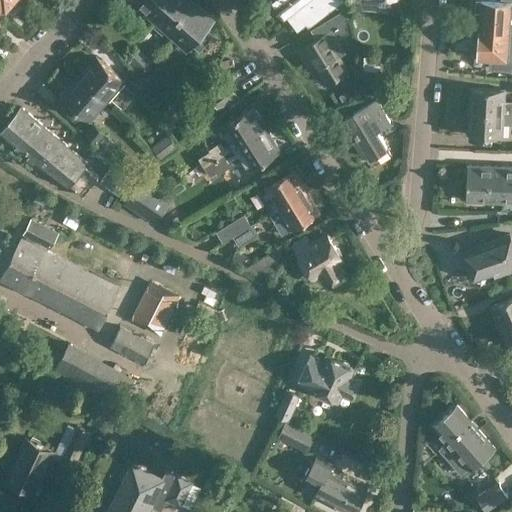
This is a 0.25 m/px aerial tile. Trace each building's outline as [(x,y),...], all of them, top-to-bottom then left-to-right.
[(4,11),(13,0),(0,0),(0,13),(3,10),(4,11)] [(128,0),(186,51),(216,18),(195,0),(128,0)] [(268,0),(283,19),(285,18),(289,23),(300,14),(298,11),(307,4),(310,7),(319,0),(268,0)] [(339,8),(332,0),(327,0),(322,4),(330,14),(339,8)] [(479,27),(509,29),(511,0),(508,0),(474,0),(474,10),(480,11),(479,27)] [(349,20),(346,7),(327,18),(333,29),(349,20)] [(471,55),(477,55),(477,57),(493,58),(493,68),(511,69),(511,29),(509,29),(479,27),(478,43),(472,42),(471,55)] [(340,54),(326,32),(302,47),(314,67),(316,67),(325,82),(347,69),(338,55),(340,54)] [(139,72),(146,64),(132,51),(125,59),(139,72)] [(95,54),(78,75),(107,101),(125,80),(95,54)] [(380,87),(381,69),(360,68),(359,85),(380,87)] [(107,101),(78,75),(60,95),(90,121),(107,101)] [(135,75),(127,83),(139,93),(147,84),(135,75)] [(239,95),(227,79),(207,94),(218,109),(239,95)] [(357,94),(352,86),(345,91),(339,95),(343,102),(349,98),(349,99),(357,94)] [(469,86),(468,110),(511,112),(511,100),(504,100),(505,88),(469,86)] [(155,107),(163,98),(157,93),(148,102),(155,107)] [(376,97),(344,116),(370,158),(387,148),(377,130),(390,122),(376,97)] [(68,184),(82,195),(98,178),(84,165),(87,162),(21,105),(0,129),(0,135),(32,163),(35,165),(66,186),(68,184)] [(204,166),(266,127),(252,105),(220,126),(230,144),(225,147),(220,141),(208,149),(209,150),(198,157),(204,166)] [(511,112),(468,110),(466,134),(502,137),(503,124),(511,124),(511,112)] [(85,132),(96,142),(104,133),(93,123),(85,132)] [(280,150),(266,127),(204,166),(210,175),(216,172),(217,174),(240,159),(247,171),(280,150)] [(104,133),(96,142),(94,145),(104,153),(114,141),(104,133)] [(151,146),(161,159),(178,147),(168,134),(151,146)] [(467,163),(466,200),(500,202),(501,164),(467,163)] [(110,164),(99,181),(121,196),(133,180),(110,164)] [(511,164),(501,164),(500,202),(511,202),(511,164)] [(307,189),(294,168),(256,191),(265,205),(269,203),(273,210),(307,189)] [(144,216),(159,193),(139,180),(124,202),(144,216)] [(49,195),(38,189),(33,200),(43,205),(49,195)] [(307,189),(273,210),(278,219),(282,216),(290,230),(320,211),(307,189)] [(159,193),(144,216),(154,222),(169,199),(159,193)] [(76,227),(83,213),(62,202),(55,216),(76,227)] [(232,235),(250,224),(244,213),(216,231),(222,242),(232,235)] [(49,246),(50,247),(59,230),(31,216),(23,233),(27,235),(49,246)] [(250,224),(232,235),(239,246),(257,235),(250,224)] [(291,245),(312,280),(322,274),(327,283),(345,272),(340,263),(344,261),(341,255),(341,254),(338,249),(337,248),(326,231),(309,242),(305,234),(292,242),(293,244),(291,245)] [(461,256),(468,275),(472,276),(473,280),(493,273),(494,277),(511,270),(511,267),(511,266),(511,239),(509,232),(463,248),(465,252),(461,256)] [(49,246),(27,235),(25,238),(21,236),(0,276),(0,277),(98,328),(119,286),(47,250),(49,246)] [(140,245),(128,239),(122,250),(134,256),(140,245)] [(242,264),(246,255),(235,250),(232,259),(242,264)] [(178,299),(147,284),(133,313),(163,328),(178,299)] [(499,325),(511,319),(511,296),(490,306),(492,311),(491,312),(494,318),(496,319),(499,325)] [(511,319),(499,325),(503,334),(502,336),(505,342),(506,342),(508,347),(511,344),(511,319)] [(120,324),(109,345),(144,363),(154,342),(120,324)] [(118,406),(134,376),(69,341),(62,354),(54,349),(46,364),(53,368),(53,369),(118,406)] [(297,382),(339,401),(342,394),(351,398),(360,380),(351,375),(354,368),(350,366),(349,363),(344,361),(340,362),(325,354),(323,358),(311,353),(297,382)] [(274,413),(288,420),(300,395),(286,388),(274,413)] [(465,470),(469,469),(495,447),(457,403),(425,432),(435,443),(442,438),(456,454),(455,458),(465,470)] [(99,429),(110,434),(118,417),(107,412),(99,429)] [(131,424),(120,418),(111,433),(123,439),(131,424)] [(314,435),(285,420),(277,436),(306,451),(314,435)] [(54,451),(55,450),(25,436),(5,478),(13,482),(12,484),(26,491),(27,488),(35,492),(53,456),(59,459),(58,461),(72,468),(90,431),(76,424),(61,455),(54,451)] [(313,494),(347,511),(355,511),(367,490),(329,470),(333,462),(316,453),(306,474),(320,481),(313,494)] [(131,462),(106,511),(148,511),(152,506),(160,510),(166,499),(180,506),(193,481),(177,473),(175,475),(166,470),(162,477),(131,462)] [(487,511),(509,496),(498,480),(476,495),(487,511)] [(284,509),(282,511),(302,511),(305,508),(294,502),(289,511),(284,509)]
